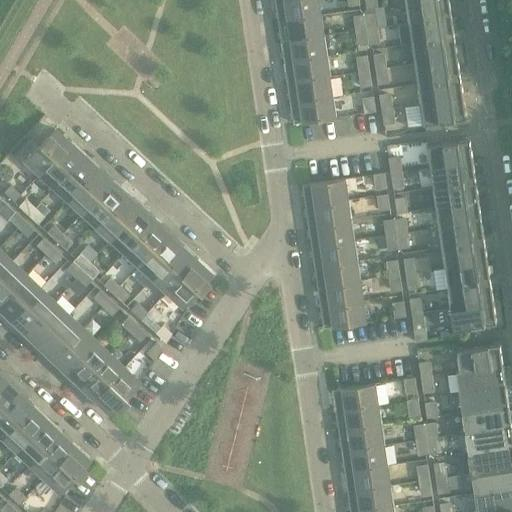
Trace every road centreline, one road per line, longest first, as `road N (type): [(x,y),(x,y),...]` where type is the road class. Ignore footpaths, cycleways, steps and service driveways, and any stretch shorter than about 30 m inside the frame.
road 1 (residential): [(251,279),(36,81)]
road 2 (residential): [(327,511),(286,230)]
road 3 (residential): [(511,263),(473,0)]
road 4 (residential): [(286,230),(253,0)]
road 5 (residential): [(129,467),(251,279)]
road 6 (residential): [(129,467),(0,341)]
